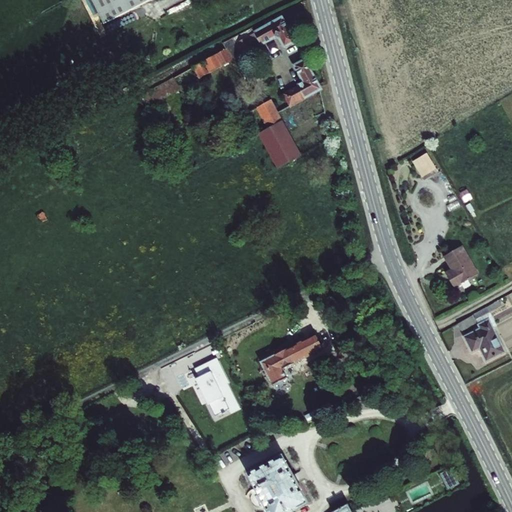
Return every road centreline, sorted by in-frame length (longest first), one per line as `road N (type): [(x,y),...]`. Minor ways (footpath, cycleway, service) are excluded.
road 1 (secondary): [(321,0),(392,263),(511,503)]
road 2 (track): [(392,263),(201,342),(0,445)]
